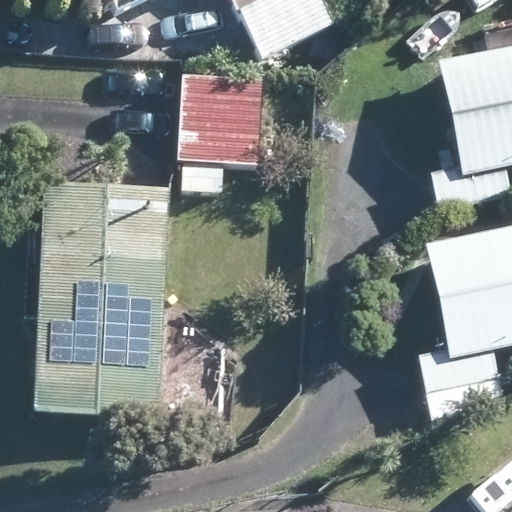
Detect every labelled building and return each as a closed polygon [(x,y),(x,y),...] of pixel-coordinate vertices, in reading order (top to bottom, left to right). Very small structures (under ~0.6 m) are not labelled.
[(121,0),(128,12),(150,0),(239,0),(271,59),(337,25),(343,22),(331,0),(121,0)] [(511,168),(511,167),(511,49),(447,64),(470,168),(438,175),(446,212),(511,198),(511,168)] [(266,163),(269,80),(188,77),(185,176),(183,192),(226,194),(228,162),(266,163)] [(175,188),(59,182),(55,182),(53,205),(43,415),(164,420),(175,188)] [(498,350),(511,347),(511,230),(436,246),(457,353),(426,358),(433,395),(504,380),(498,350)] [(408,405),(419,433),(441,425),(429,396),(408,405)]
